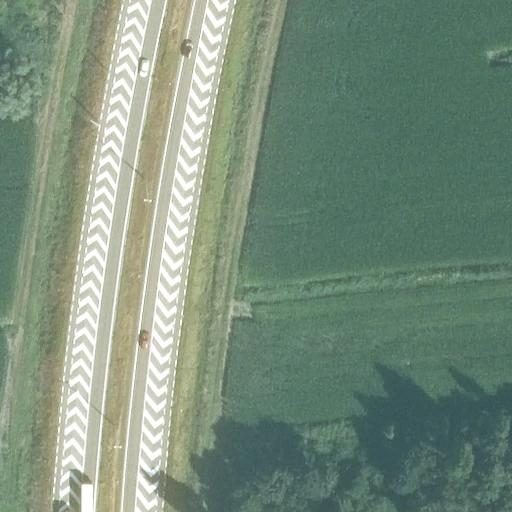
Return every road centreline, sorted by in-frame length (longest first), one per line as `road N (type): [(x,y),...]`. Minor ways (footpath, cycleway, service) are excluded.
road 1 (trunk): [(159,0),(121,179),(87,511)]
road 2 (trunk): [(130,511),(163,182),(199,0)]
